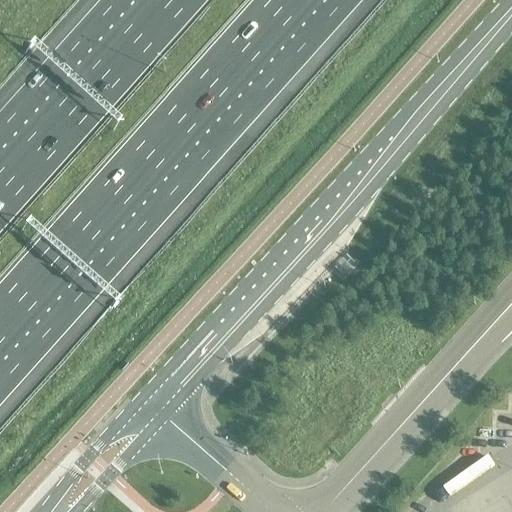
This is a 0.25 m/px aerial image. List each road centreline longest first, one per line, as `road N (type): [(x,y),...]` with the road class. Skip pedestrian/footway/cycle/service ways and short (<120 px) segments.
road 1 (tertiary): [(510,0),(142,397)]
road 2 (tertiary): [(163,416),(511,24)]
road 3 (motorway): [(0,347),(303,0)]
road 4 (motorway): [(170,0),(0,189)]
road 5 (unclassified): [(323,511),(483,335)]
road 6 (tertiary): [(142,397),(44,511)]
road 7 (unclassified): [(269,511),(163,416)]
road 8 (tertiary): [(74,511),(163,416)]
